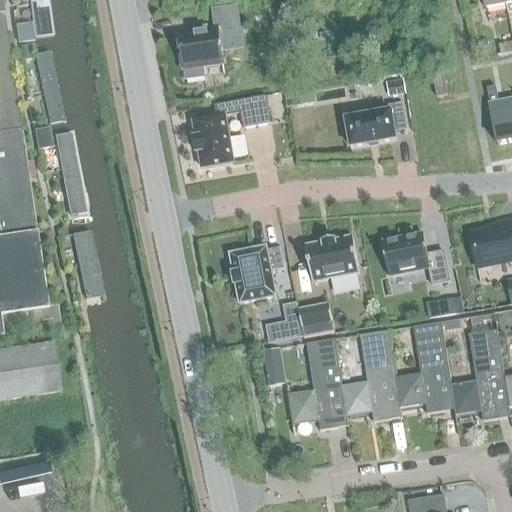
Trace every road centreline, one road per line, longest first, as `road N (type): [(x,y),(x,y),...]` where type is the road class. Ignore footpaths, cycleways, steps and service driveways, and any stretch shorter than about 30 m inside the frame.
road 1 (residential): [(162,217),(299,191),(511,182)]
road 2 (secondary): [(222,503),(162,217)]
road 3 (residential): [(222,503),(496,462)]
road 4 (secondary): [(162,217),(120,0)]
